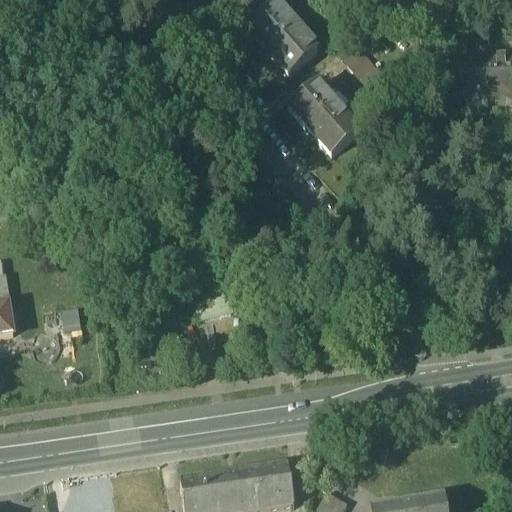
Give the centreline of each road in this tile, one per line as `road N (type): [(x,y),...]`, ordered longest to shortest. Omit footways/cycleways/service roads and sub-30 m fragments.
road 1 (residential): [(472,387),(226,106),(154,0)]
road 2 (tertiary): [(0,461),(472,387)]
